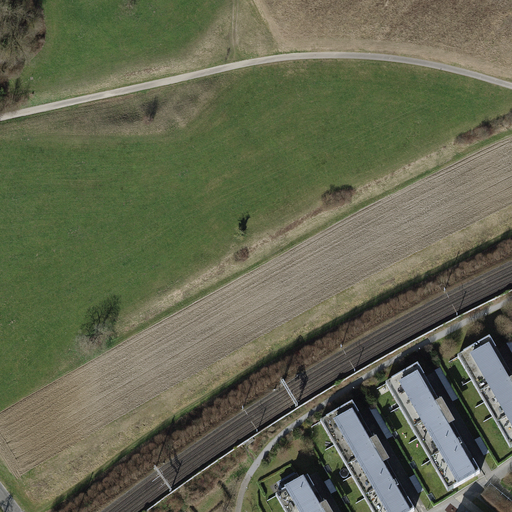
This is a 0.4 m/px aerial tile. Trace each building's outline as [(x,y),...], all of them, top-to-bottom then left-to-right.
[(511,373),(490,337),(457,356),(511,447),(511,446),(511,373)] [(418,365),(387,383),(450,491),(481,473),(418,365)] [(434,370),(452,402),(458,398),(440,367),(434,370)] [(354,402),(321,421),(372,511),(410,511),(414,510),(354,402)] [(369,408),(387,439),(393,436),(375,405),(369,408)] [(475,440),(484,456),(490,453),(481,437),(475,440)] [(327,511),(306,474),(274,492),(285,511),(327,511)] [(409,477),(418,494),(424,491),(415,474),(409,477)] [(324,481),(331,494),(337,491),(330,478),(324,481)] [(511,501),(490,484),(477,497),(496,511),(508,511),(511,507),(511,501)]
